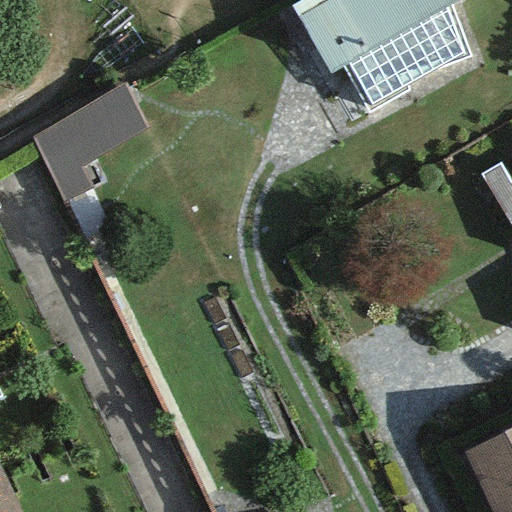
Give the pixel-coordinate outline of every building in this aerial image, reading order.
[(469,0),(328,0),(291,21),(333,97),(479,16),(469,0)] [(148,130),(122,87),(29,141),(65,203),(90,188),(79,170),(148,130)] [(511,171),(488,185),(511,227),(511,171)] [(0,511),(0,430),(10,426),(0,402),(0,511)] [(511,511),(511,446),(459,472),(478,511),(511,511)]
